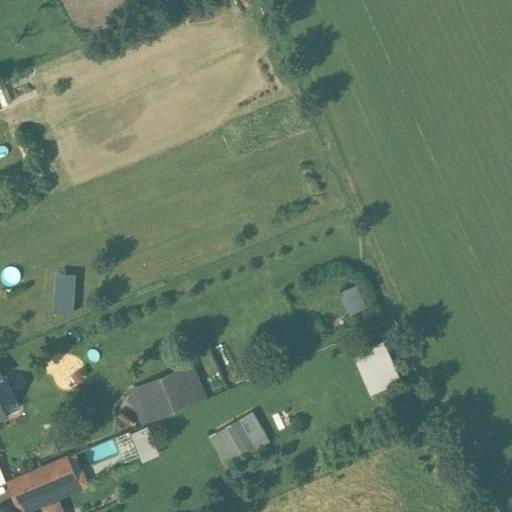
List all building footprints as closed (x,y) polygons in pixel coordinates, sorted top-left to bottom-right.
[(77,311),(78,271),(58,270),(57,311),(77,311)] [(343,290),(352,311),(368,304),(359,283),(343,290)] [(38,353),(12,363),(17,376),(44,366),(38,353)] [(207,399),(196,363),(129,383),(141,419),(207,399)] [(228,463),(271,439),(255,408),(211,431),(228,463)] [(146,457),(161,450),(149,423),(134,430),(146,457)] [(87,473),(142,460),(135,432),(80,446),(87,473)] [(51,462),(7,480),(16,502),(60,484),(51,462)]
